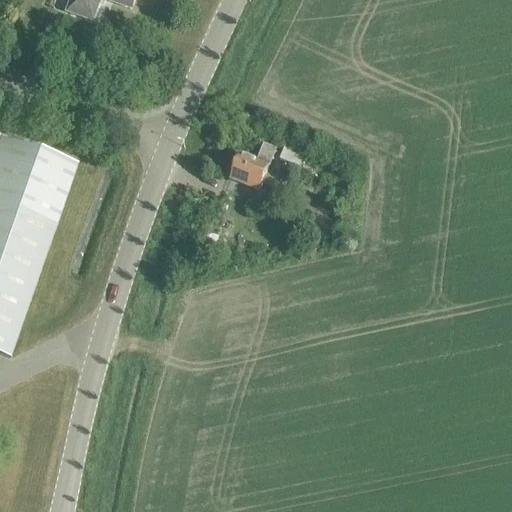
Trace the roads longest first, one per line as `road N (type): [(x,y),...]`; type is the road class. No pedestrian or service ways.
road 1 (residential): [(59,511),(103,319),(173,134)]
road 2 (residential): [(173,134),(0,78)]
road 3 (residential): [(173,134),(236,0)]
